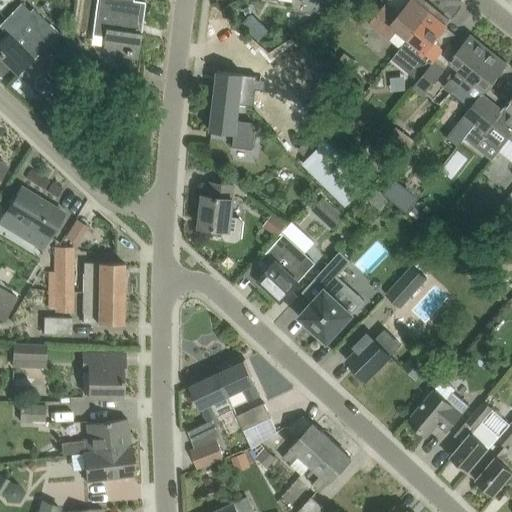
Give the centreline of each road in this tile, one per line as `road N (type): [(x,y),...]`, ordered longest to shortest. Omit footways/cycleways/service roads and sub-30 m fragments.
road 1 (residential): [(454,511),(219,293),(204,283),(161,279)]
road 2 (unclassified): [(165,511),(161,279)]
road 3 (unclassified): [(165,212),(185,0)]
road 4 (unclassified): [(165,212),(96,189),(0,97)]
